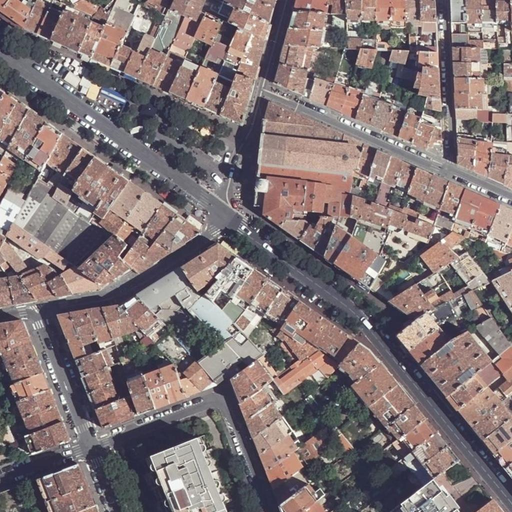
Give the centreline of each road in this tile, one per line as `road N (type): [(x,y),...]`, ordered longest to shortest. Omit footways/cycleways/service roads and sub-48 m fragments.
road 1 (tertiary): [(228,216),(361,318),(511,504)]
road 2 (tertiary): [(0,52),(228,216)]
road 3 (residential): [(91,446),(218,402),(268,511)]
road 4 (residential): [(228,216),(118,295),(41,317)]
road 5 (residential): [(450,172),(261,89)]
road 6 (residential): [(442,0),(450,172)]
road 7 (residential): [(41,317),(91,446)]
